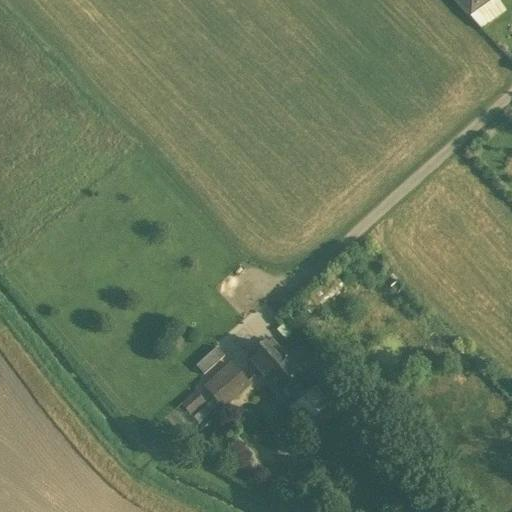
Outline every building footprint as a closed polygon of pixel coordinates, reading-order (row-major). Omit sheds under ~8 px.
[(454,0),(472,18),(498,0),(454,0)] [(273,341),(268,346),(284,364),(289,360),(273,341)] [(267,345),(249,360),(290,407),(312,387),(289,360),(284,364),(268,346),(267,345)] [(217,348),(196,367),(204,376),(225,357),(217,348)] [(232,364),(205,388),(224,409),(251,385),(232,364)]
